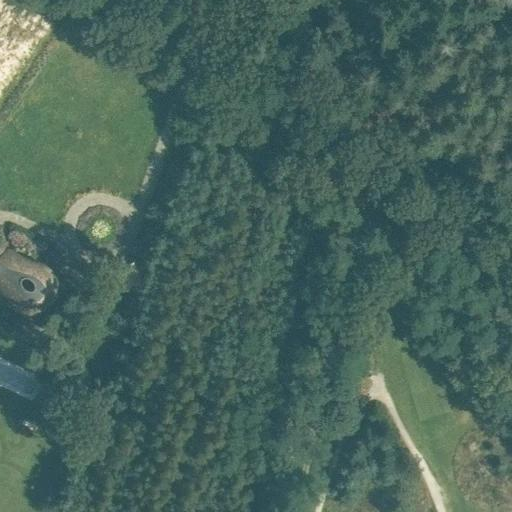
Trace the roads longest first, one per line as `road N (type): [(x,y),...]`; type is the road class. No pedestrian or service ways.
road 1 (unclassified): [(149,0),(334,172),(511,368)]
road 2 (track): [(290,511),(314,429),(327,317),(350,245),(375,218)]
road 3 (track): [(317,511),(348,424),(373,391),(388,400),(440,511)]
